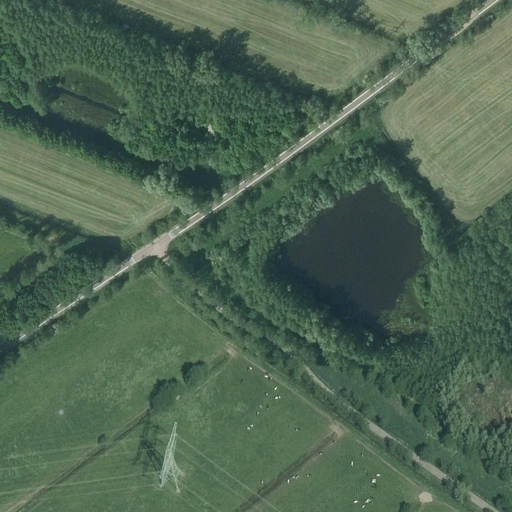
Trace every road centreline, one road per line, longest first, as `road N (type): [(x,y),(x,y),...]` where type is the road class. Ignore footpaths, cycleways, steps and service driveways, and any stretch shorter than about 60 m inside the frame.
road 1 (unclassified): [(493,511),(393,444),(283,345),(222,307),(154,247)]
road 2 (tertiary): [(154,247),(501,0)]
road 3 (tertiary): [(0,348),(154,247)]
